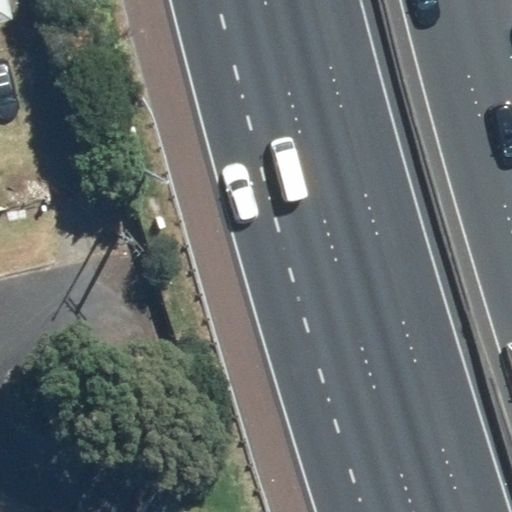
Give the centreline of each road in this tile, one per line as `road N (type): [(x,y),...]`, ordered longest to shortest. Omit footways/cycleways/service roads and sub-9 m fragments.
road 1 (motorway): [(462,511),(313,0)]
road 2 (motorway): [(451,0),(511,211)]
road 3 (residential): [(137,301),(0,331)]
